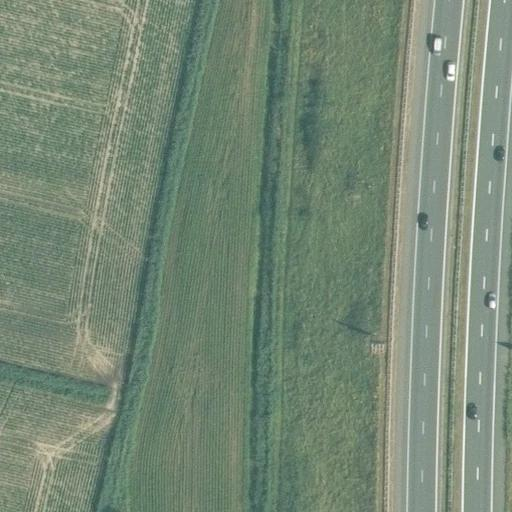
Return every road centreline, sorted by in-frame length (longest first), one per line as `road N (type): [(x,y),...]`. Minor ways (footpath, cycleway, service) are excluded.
road 1 (motorway): [(475,511),(504,0)]
road 2 (motorway): [(448,0),(421,511)]
